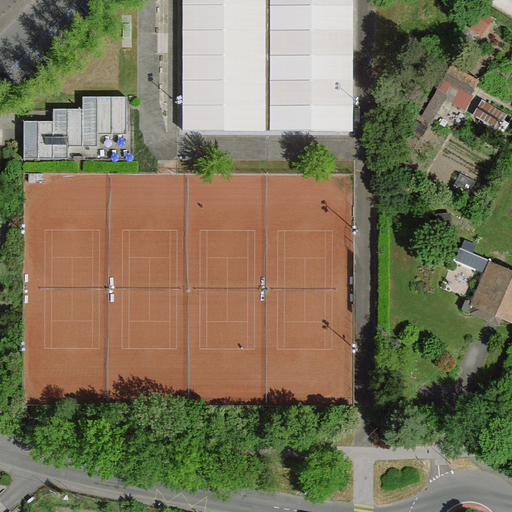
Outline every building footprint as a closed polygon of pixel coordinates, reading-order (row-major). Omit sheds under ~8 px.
[(182,0),(182,131),(267,131),(266,0),(182,0)] [(266,0),(267,131),(352,131),(351,0),(266,0)] [(478,83),(451,67),(436,93),(463,108),(478,83)] [(24,120),(24,157),(68,157),(68,145),(97,145),(97,132),(127,132),(127,95),(83,95),(83,107),(54,107),(54,120),(24,120)] [(505,127),(511,112),(511,108),(487,96),(478,114),(505,127)] [(487,273),(473,305),(511,322),(511,272),(462,250),(457,260),(487,273)]
